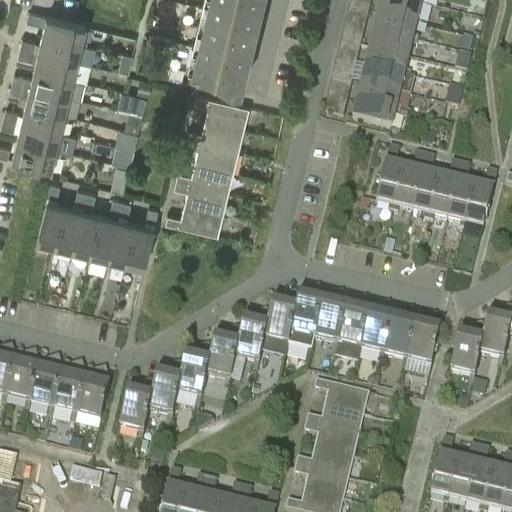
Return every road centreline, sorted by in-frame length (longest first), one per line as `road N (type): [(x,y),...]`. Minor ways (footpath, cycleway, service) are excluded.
road 1 (residential): [(277,273),(132,361),(0,329)]
road 2 (residential): [(277,273),(340,0)]
road 3 (residential): [(511,275),(453,311),(277,273)]
